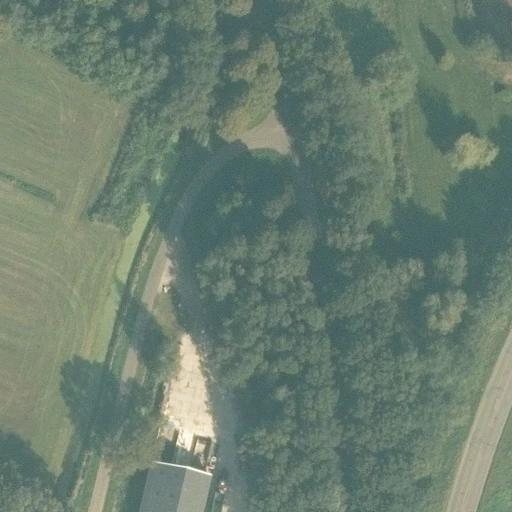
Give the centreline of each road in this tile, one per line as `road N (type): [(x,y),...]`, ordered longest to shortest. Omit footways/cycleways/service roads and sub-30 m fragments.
road 1 (unclassified): [(91,511),(175,204),(226,151),(291,130)]
road 2 (tertiary): [(341,511),(325,341),(291,130)]
road 3 (primary): [(461,511),(477,443),(511,364)]
road 4 (tertiary): [(291,130),(262,0)]
